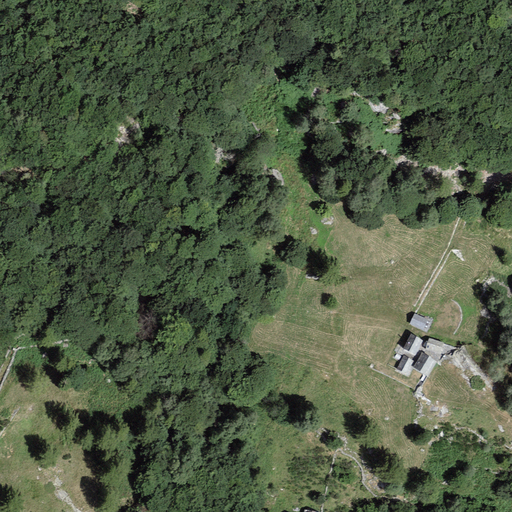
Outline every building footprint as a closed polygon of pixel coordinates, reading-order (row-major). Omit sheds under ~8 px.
[(423,331),(428,319),(414,313),(409,325),(423,331)] [(415,355),(423,341),(411,334),(403,348),(415,355)] [(440,354),(444,342),(428,338),(425,350),(440,354)] [(427,376),(436,361),(422,353),(413,368),(427,376)] [(407,375),(414,362),(403,356),(396,369),(407,375)]
